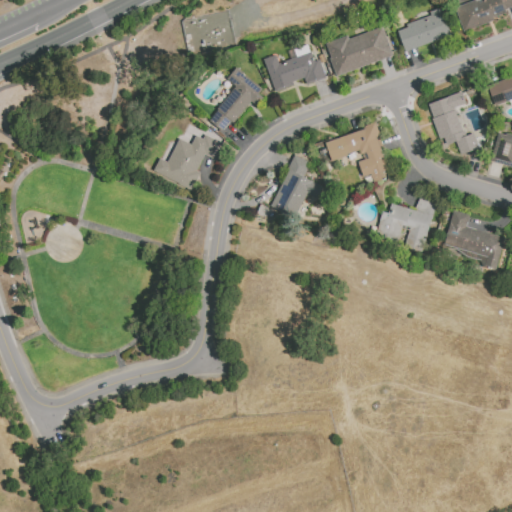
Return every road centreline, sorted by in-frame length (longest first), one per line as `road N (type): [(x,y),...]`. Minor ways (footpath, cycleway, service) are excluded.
road 1 (residential): [(511,46),(265,145),(234,182),(206,332),(184,367),(41,414),(27,402),(0,325)]
road 2 (residential): [(511,201),(424,169),(392,91)]
road 3 (primary): [(0,65),(134,0)]
